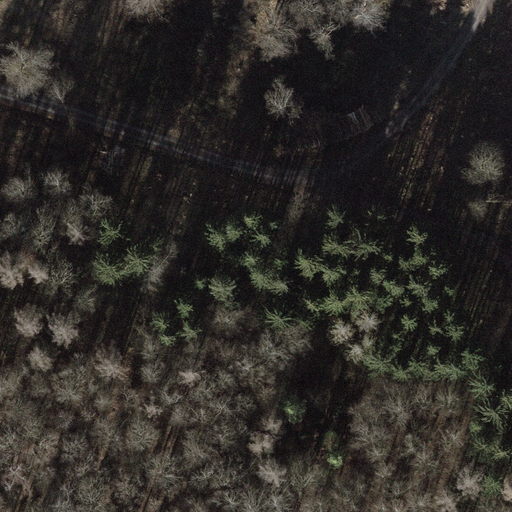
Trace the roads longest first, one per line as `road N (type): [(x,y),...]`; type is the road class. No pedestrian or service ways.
road 1 (track): [(0,90),(511,255)]
road 2 (track): [(491,0),(422,110),(309,189)]
